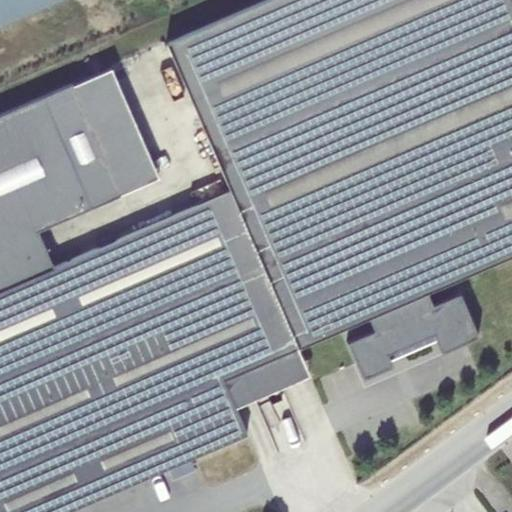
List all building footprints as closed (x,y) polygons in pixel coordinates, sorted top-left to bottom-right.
[(0,0),(0,22),(51,0),(0,0)] [(511,0),(263,0),(165,43),(230,191),(297,346),(368,316),(427,290),(511,253),(511,0)] [(297,346),(230,191),(53,268),(36,228),(157,176),(110,66),(0,113),(0,511),(62,511),(246,433),(235,407),(235,406),(223,378),(297,346)] [(373,327),(345,339),(362,377),(392,364),(387,352),(432,332),(440,351),(478,335),(459,291),(432,302),(427,290),(368,316),(373,327)] [(308,374),(297,346),(223,378),(235,406),(308,374)]
